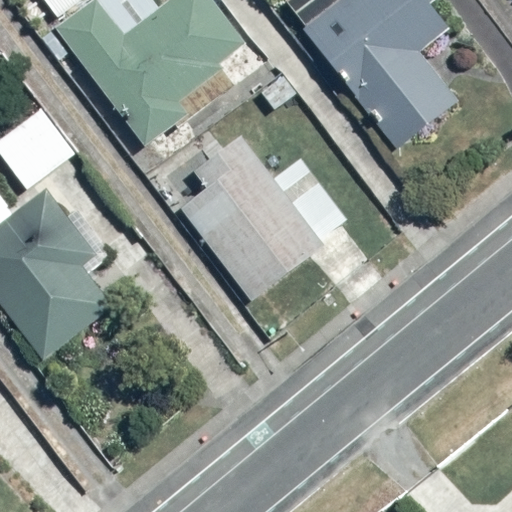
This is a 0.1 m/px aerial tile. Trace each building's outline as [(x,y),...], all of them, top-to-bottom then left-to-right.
[(85,0),(40,0),(58,22),(85,0)] [(155,0),(104,0),(61,32),(149,152),(239,87),(226,70),(254,50),(211,0),(174,0),(162,9),(155,0)] [(323,0),(282,0),(298,20),(323,0)] [(450,0),(348,0),(309,33),(404,153),(463,104),(425,55),(453,34),(435,11),(450,0)] [(77,157),(43,111),(0,142),(0,155),(28,194),(77,157)] [(328,251),(246,143),(198,173),(212,198),(183,219),(256,307),(328,251)] [(99,260),(49,191),(0,229),(0,305),(46,366),(119,310),(87,271),(99,260)]
